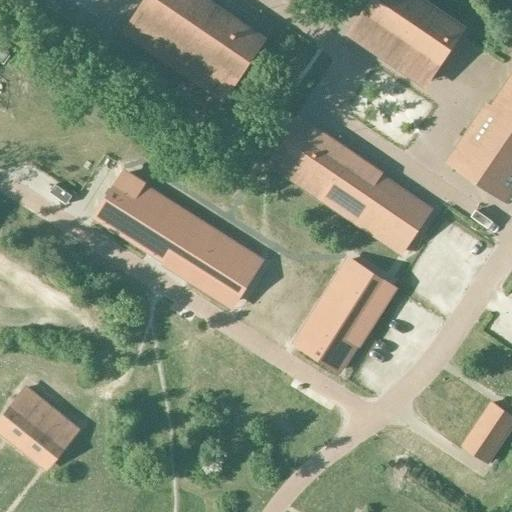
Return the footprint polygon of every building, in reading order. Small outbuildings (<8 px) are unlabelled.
[(49,0),(46,6),(57,13),(65,0),(49,0)] [(203,0),(147,0),(125,32),(201,84),(211,70),(218,74),(216,77),(232,88),(264,41),(203,0)] [(412,0),(379,0),(367,19),(398,40),(386,58),(430,88),(465,36),(412,0)] [(511,200),(511,85),(462,159),(495,181),(490,189),(511,203),(511,200)] [(347,116),(368,128),(376,114),(355,102),(347,116)] [(281,170),(405,254),(433,213),(367,168),(363,174),(305,135),(281,170)] [(133,178),(105,220),(199,281),(201,279),(244,307),(270,267),(133,178)] [(352,269),(307,340),(324,351),(320,358),(345,374),(374,329),(368,325),(388,293),(352,269)] [(388,333),(347,373),(372,399),(413,359),(388,333)] [(49,410),(23,389),(13,401),(15,403),(0,422),(0,433),(18,448),(49,410)] [(511,415),(493,403),(463,447),(486,462),(511,424),(511,415)] [(49,410),(18,448),(42,467),(61,443),(64,445),(75,431),(49,410)]
